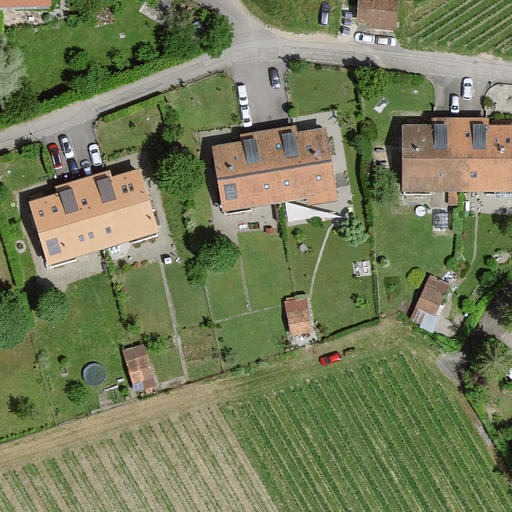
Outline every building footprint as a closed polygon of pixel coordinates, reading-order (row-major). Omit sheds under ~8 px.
[(0,0),(0,9),(54,8),(53,0),(0,0)] [(398,0),(360,0),(359,24),(397,26),(398,0)] [(511,122),(460,123),(460,188),(511,187),(511,122)] [(460,188),(460,123),(403,123),(403,188),(460,188)] [(268,137),(278,199),(335,190),(325,128),(268,137)] [(278,199),(268,137),(213,145),(223,208),(278,199)] [(137,167),(83,183),(101,245),(155,229),(137,167)] [(101,245),(83,183),(29,199),(47,261),(101,245)] [(431,275),(416,306),(434,314),(449,284),(431,275)] [(312,331),(308,296),(286,299),(290,334),(312,331)] [(155,383),(143,344),(123,350),(135,390),(155,383)]
